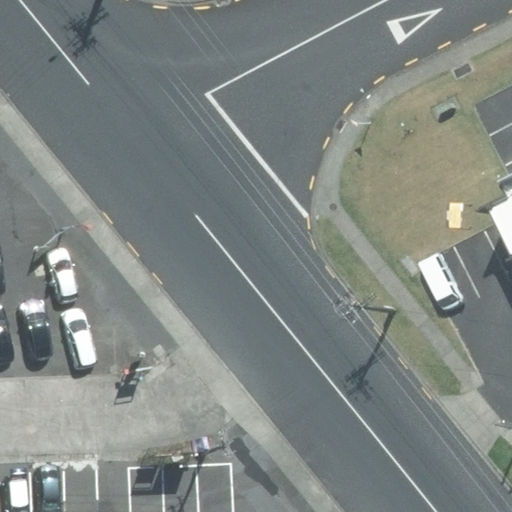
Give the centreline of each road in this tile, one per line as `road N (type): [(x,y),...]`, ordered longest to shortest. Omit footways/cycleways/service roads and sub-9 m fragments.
road 1 (secondary): [(126,139),(437,511)]
road 2 (unclassified): [(402,0),(126,139)]
road 3 (secondary): [(17,0),(126,139)]
